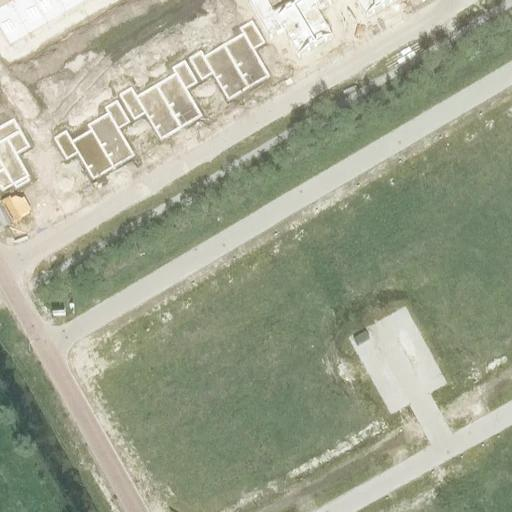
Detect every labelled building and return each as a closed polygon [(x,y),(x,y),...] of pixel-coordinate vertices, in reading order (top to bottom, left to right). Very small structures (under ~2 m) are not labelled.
[(33,0),(13,0),(10,2),(29,35),(48,24),(33,0)] [(58,0),(33,0),(48,24),(66,13),(58,0)] [(83,0),(58,0),(66,13),(85,2),(83,0)] [(266,0),(253,0),(248,3),(270,41),(284,33),(299,59),(316,48),(291,5),(275,14),(266,0)] [(298,0),(291,5),(316,48),(334,38),(319,12),(332,4),(329,0),(298,0)] [(337,0),(338,1),(339,0),(355,0),(366,19),(384,9),(378,0),(337,0)] [(378,0),(384,9),(398,0),(378,0)] [(10,2),(0,7),(0,29),(10,46),(29,35),(10,2)] [(243,34),(224,45),(249,88),(270,76),(254,49),(265,43),(252,21),(240,29),(243,34)] [(107,22),(99,27),(106,38),(113,34),(107,22)] [(99,27),(92,31),(98,42),(106,38),(99,27)] [(81,37),(73,42),(80,53),(87,49),(81,37)] [(201,52),(189,59),(202,80),(212,74),(228,100),(249,88),(224,45),(204,57),(201,52)] [(51,55),(44,59),(50,71),(57,67),(51,55)] [(44,59),(36,64),(43,75),(50,71),(44,59)] [(175,74),(156,85),(181,128),(202,116),(186,89),(197,83),(185,61),(172,69),(175,74)] [(131,88),(119,95),(134,120),(145,114),(161,140),(181,128),(156,85),(136,97),(131,88)] [(108,113),(89,125),(114,168),(134,156),(119,129),(130,122),(117,101),(105,108),(108,113)] [(0,187),(0,188),(1,187),(3,190),(14,184),(16,188),(29,180),(27,177),(29,176),(17,154),(29,147),(14,119),(0,126),(0,187)] [(492,122),(470,135),(495,177),(494,177),(496,181),(511,172),(511,140),(505,145),(492,122)] [(66,131),(54,138),(67,160),(78,153),(93,180),(114,168),(89,125),(88,125),(91,130),(72,141),(66,131)] [(462,170),(449,178),(470,214),(485,205),(475,188),(494,177),(495,177),(470,135),(449,147),(462,170)] [(409,171),(387,183),(410,221),(429,210),(439,227),(455,217),(436,186),(422,194),(409,171)] [(379,219),(366,227),(384,259),(400,250),(390,233),(410,221),(387,183),(366,196),(379,219)] [(326,219),(304,232),(327,270),(326,270),(331,279),(352,267),(359,279),(374,270),(353,234),(340,242),(326,219)] [(296,268),(283,276),(302,308),(317,298),(307,281),(326,270),(327,270),(304,232),(283,245),(296,268)] [(503,240),(496,244),(501,254),(508,250),(503,240)] [(496,244),(489,248),(494,258),(501,254),(496,244)] [(243,268),(222,281),(244,318),(243,319),(246,324),(266,312),(276,328),(292,319),(270,283),(257,291),(243,268)] [(469,268),(462,272),(467,282),(475,278),(469,268)] [(462,272),(455,275),(461,286),(467,282),(462,272)] [(214,316),(200,324),(219,356),(234,347),(224,330),(243,319),(244,318),(222,281),(200,294),(214,316)] [(414,298),(407,302),(412,313),(420,309),(414,298)] [(507,306),(487,317),(510,359),(511,357),(511,317),(510,315),(511,314),(507,306)] [(487,317),(468,327),(491,369),(510,359),(487,317)] [(468,327),(448,338),(472,380),(491,369),(468,327)] [(307,357),(300,361),(306,372),(313,368),(307,357)] [(272,367),(265,371),(271,382),(278,378),(272,367)] [(265,371),(258,375),(264,386),(271,382),(265,371)] [(332,403),(331,403),(336,411),(337,411),(356,445),(375,434),(363,412),(374,406),(363,386),(332,403)] [(319,421),(318,421),(337,455),(356,445),(337,411),(336,411),(319,421)] [(298,427),(297,428),(318,466),(337,455),(318,421),(319,421),(317,417),(316,417),(298,427)] [(295,423),(275,435),(298,477),(318,466),(297,428),(298,427),(295,423)] [(511,440),(496,449),(511,478),(511,440)] [(511,478),(496,449),(477,460),(496,493),(511,484),(511,478)] [(477,460),(458,470),(477,504),(478,503),(496,493),(477,460)] [(458,470),(438,481),(455,511),(481,511),(482,511),(478,503),(477,504),(458,470)]
